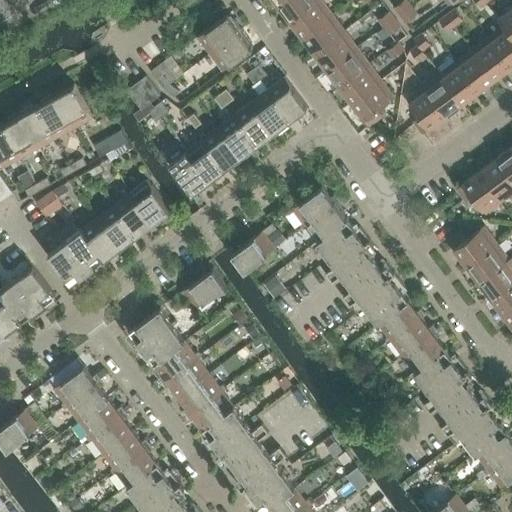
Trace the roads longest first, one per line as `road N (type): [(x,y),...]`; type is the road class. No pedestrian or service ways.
road 1 (residential): [(84,313),(330,124)]
road 2 (residential): [(235,511),(84,313)]
road 3 (residential): [(511,371),(386,201)]
road 4 (residential): [(386,201),(511,105)]
road 5 (residential): [(330,124),(240,0)]
